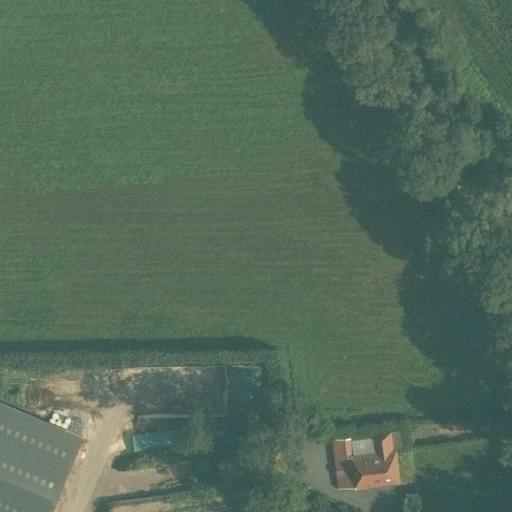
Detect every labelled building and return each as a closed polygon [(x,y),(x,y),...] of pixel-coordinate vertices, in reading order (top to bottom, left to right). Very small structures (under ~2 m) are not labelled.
[(0,511),(49,511),(55,498),(81,437),(0,402),(0,511)] [(311,423),(290,424),(291,433),(311,432),(311,423)] [(263,425),(263,434),(279,434),(278,425),(263,425)] [(170,428),(137,434),(140,449),(173,443),(170,428)] [(372,433),(375,453),(351,456),(348,437),(334,439),(340,488),(399,481),(395,451),(402,450),(400,429),(372,433)] [(262,443),(254,472),(277,479),(285,450),(262,443)] [(137,467),(138,495),(190,491),(188,463),(137,467)]
